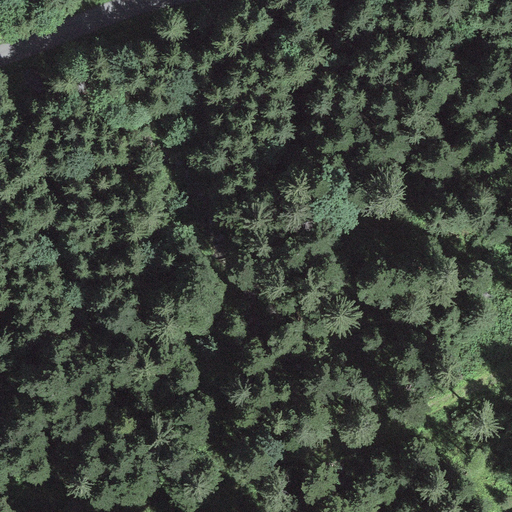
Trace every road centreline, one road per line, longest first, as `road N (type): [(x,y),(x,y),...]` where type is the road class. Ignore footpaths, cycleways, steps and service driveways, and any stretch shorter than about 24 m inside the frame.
road 1 (track): [(161,511),(269,467),(362,445),(511,375)]
road 2 (unclassified): [(0,57),(147,0)]
